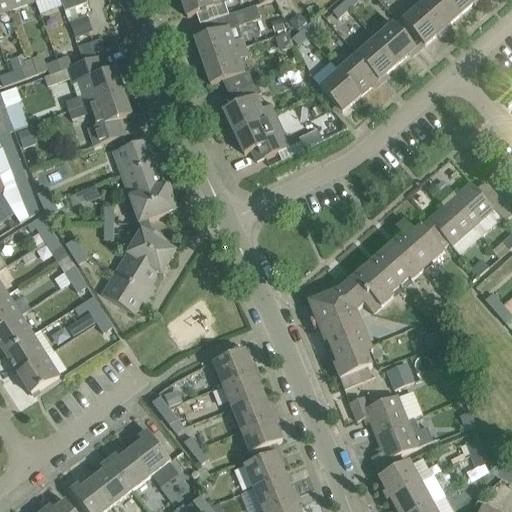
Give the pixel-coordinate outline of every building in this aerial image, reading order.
[(8,0),(0,0),(0,16),(13,12),(8,0)] [(34,0),(8,0),(13,12),(36,3),(34,0)] [(60,0),(66,13),(88,5),(86,0),(60,0)] [(181,0),(188,19),(197,16),(201,27),(229,17),(226,6),(234,4),(232,0),(181,0)] [(358,0),(349,0),(344,5),(350,12),(360,3),(358,0)] [(447,0),(429,0),(422,7),(444,32),(462,16),(447,0)] [(479,0),(447,0),(462,16),(480,0),(479,0)] [(344,5),(333,14),(339,21),(350,12),(344,5)] [(444,32),(422,7),(403,23),(425,48),(444,32)] [(234,16),(239,29),(261,21),(257,8),(234,16)] [(299,14),(289,22),(298,34),(309,26),(299,14)] [(196,41),(204,64),(246,49),(244,41),(243,42),(239,29),(234,16),(229,17),(201,27),(205,38),(196,41)] [(88,17),(70,23),(76,39),(93,33),(88,17)] [(282,21),(272,24),(276,35),(286,32),(282,21)] [(314,23),(303,32),(309,39),(320,30),(314,23)] [(395,25),(376,41),(398,67),(417,51),(395,25)] [(303,32),(292,41),(298,49),(309,39),(303,32)] [(102,41),(79,49),(83,60),(106,51),(102,41)] [(376,41),(358,57),(380,83),(398,67),(376,41)] [(246,49),(204,64),(212,87),(223,83),(230,97),(256,84),(251,72),(244,74),(240,62),(250,59),(246,49)] [(50,78),(62,73),(57,62),(46,66),(42,57),(32,61),(38,77),(49,73),(50,78)] [(358,57),(339,73),(361,99),(380,83),(358,57)] [(69,58),(57,62),(62,73),(72,68),(69,58)] [(67,104),(70,113),(81,109),(124,94),(115,71),(108,74),(103,58),(67,71),(73,87),(74,87),(78,100),(67,104)] [(22,70),(11,74),(16,86),(26,82),(22,70)] [(361,99),(339,73),(321,89),(343,115),(361,99)] [(11,74),(0,78),(0,79),(4,90),(16,86),(11,74)] [(256,84),(230,97),(235,108),(224,112),(235,135),(275,115),(271,107),(262,111),(256,99),(262,96),(256,84)] [(81,109),(70,113),(73,122),(94,115),(99,129),(91,131),(97,147),(123,138),(121,131),(127,128),(124,120),(132,117),(124,94),(81,109)] [(0,96),(0,120),(8,118),(0,96)] [(257,164),(291,149),(275,115),(235,135),(245,157),(252,153),(257,164)] [(24,116),(10,122),(14,133),(28,128),(24,116)] [(0,143),(2,148),(13,142),(10,135),(14,133),(10,122),(8,118),(0,120),(0,143)] [(31,130),(18,135),(25,150),(37,145),(31,130)] [(317,132),(299,141),(304,151),(322,142),(317,132)] [(3,150),(0,151),(0,177),(22,165),(13,142),(2,148),(3,150)] [(111,156),(120,178),(157,165),(149,142),(111,156)] [(22,165),(0,177),(0,192),(4,197),(7,202),(30,189),(22,165)] [(120,178),(128,201),(165,187),(157,165),(120,178)] [(165,187),(128,201),(140,236),(156,235),(152,233),(149,223),(178,213),(172,196),(168,197),(165,189),(171,187),(171,185),(165,187)] [(486,185),(477,192),(483,199),(491,191),(486,185)] [(449,190),(443,195),(474,231),(494,212),(491,208),(487,204),(483,199),(477,192),(472,186),(457,199),(449,190)] [(7,202),(0,206),(0,225),(0,226),(15,217),(21,226),(39,214),(30,189),(7,202)] [(491,191),(483,199),(487,204),(496,196),(491,191)] [(49,192),(38,197),(43,207),(53,203),(49,192)] [(83,194),(70,199),(74,208),(86,203),(83,194)] [(444,210),(429,223),(450,247),(453,250),(474,231),(443,195),(436,201),(444,210)] [(496,196),(487,204),(491,208),(499,201),(496,196)] [(499,201),(491,208),(494,212),(495,214),(504,206),(499,201)] [(53,203),(43,208),(48,219),(58,214),(53,203)] [(504,206),(495,214),(500,219),(509,211),(504,206)] [(114,209),(105,209),(105,226),(114,226),(114,209)] [(511,214),(509,211),(500,219),(505,224),(511,218),(511,214)] [(324,298),(309,304),(315,320),(318,319),(322,329),(320,330),(326,346),(329,344),(338,366),(335,367),(345,391),(372,380),(369,371),(373,369),(352,318),(358,316),(357,313),(366,308),(375,319),(395,301),(393,298),(410,283),(412,285),(425,274),(423,272),(431,264),(433,266),(445,255),(443,253),(450,247),(429,223),(360,283),(356,279),(355,280),(349,272),(337,282),(321,289),(324,298)] [(114,226),(105,226),(105,243),(114,243),(114,226)] [(50,229),(40,235),(46,245),(56,238),(50,229)] [(140,236),(128,257),(159,276),(164,279),(165,278),(160,274),(164,267),(167,269),(176,254),(153,239),(156,235),(140,236)] [(56,238),(46,245),(52,255),(62,248),(56,238)] [(76,241),(66,247),(73,257),(82,250),(76,241)] [(83,251),(73,257),(79,267),(89,261),(83,251)] [(128,257),(115,277),(147,297),(159,276),(128,257)] [(482,262),(472,272),(479,280),(490,271),(482,262)] [(75,269),(65,275),(72,285),(82,279),(75,269)] [(147,297),(115,277),(103,298),(135,317),(147,297)] [(82,279),(72,285),(79,296),(88,290),(82,279)] [(0,302),(8,297),(0,284),(0,302)] [(485,301),(494,312),(501,305),(492,294),(485,301)] [(0,302),(0,331),(21,318),(8,297),(0,302)] [(501,305),(494,312),(503,322),(511,315),(501,305)] [(101,310),(92,315),(97,324),(98,326),(107,320),(101,310)] [(91,315),(68,330),(74,339),(97,324),(92,315),(91,315)] [(0,331),(0,346),(6,356),(34,338),(21,318),(0,331)] [(107,320),(98,326),(105,336),(113,330),(107,320)] [(6,356),(19,376),(47,359),(55,354),(42,333),(34,338),(6,356)] [(214,365),(223,388),(255,375),(246,352),(214,365)] [(47,359),(19,376),(32,397),(60,379),(47,359)] [(408,365),(387,374),(395,393),(416,384),(408,365)] [(452,370),(442,374),(447,386),(457,382),(452,370)] [(223,388),(233,411),(264,398),(255,375),(223,388)] [(233,411),(242,434),(274,421),(264,398),(233,411)] [(369,420),(376,438),(408,424),(398,398),(368,410),(364,400),(350,406),(358,424),(369,420)] [(160,399),(153,405),(163,417),(170,411),(169,410),(160,399)] [(185,431),(170,411),(163,417),(178,436),(185,431)] [(470,414),(461,418),(466,431),(475,427),(470,414)] [(274,421),(242,434),(251,457),(283,444),(274,421)] [(408,424),(376,438),(383,456),(372,460),(376,468),(419,451),(408,424)] [(142,444),(132,452),(152,478),(171,464),(160,449),(148,433),(139,439),(142,444)] [(192,439),(185,445),(193,456),(201,450),(192,439)] [(466,445),(471,458),(481,454),(475,441),(466,445)] [(201,450),(193,456),(202,467),(210,461),(201,450)] [(117,457),(109,463),(133,493),(152,478),(132,452),(120,461),(117,457)] [(481,454),(471,458),(477,470),(486,466),(481,454)] [(245,468),(254,491),(286,478),(277,455),(258,463),(245,468)] [(105,473),(93,482),(114,508),(133,493),(109,463),(101,469),(105,473)] [(379,480),(391,501),(421,485),(409,463),(379,480)] [(511,483),(511,474),(501,470),(498,479),(511,485),(511,483)] [(254,491),(263,511),(268,511),(295,501),(286,478),(254,491)] [(109,511),(114,508),(93,482),(82,491),(79,486),(71,493),(85,511),(109,511)] [(391,501),(397,511),(423,511),(433,507),(421,485),(391,501)] [(202,497),(195,503),(201,511),(207,511),(212,509),(202,497)] [(268,511),(300,511),(295,501),(268,511)] [(54,511),(52,508),(46,511),(73,511),(66,503),(54,511)]
